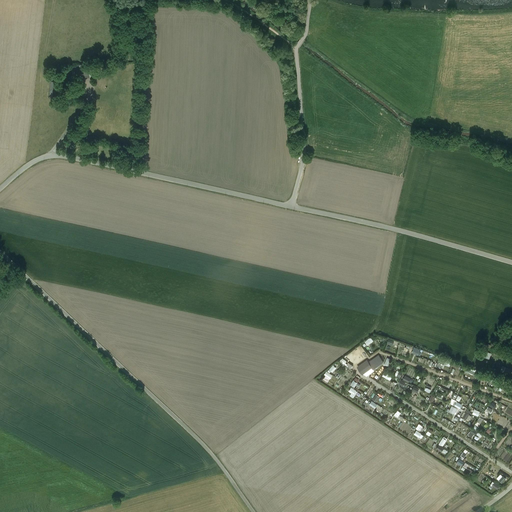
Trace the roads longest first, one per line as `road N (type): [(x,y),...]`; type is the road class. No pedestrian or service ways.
road 1 (residential): [(254,511),(207,445),(0,251)]
road 2 (unclassified): [(290,206),(63,155),(34,160),(0,189)]
road 3 (unclassified): [(511,262),(290,206)]
road 4 (unclassified): [(296,49),(303,155),(290,206)]
